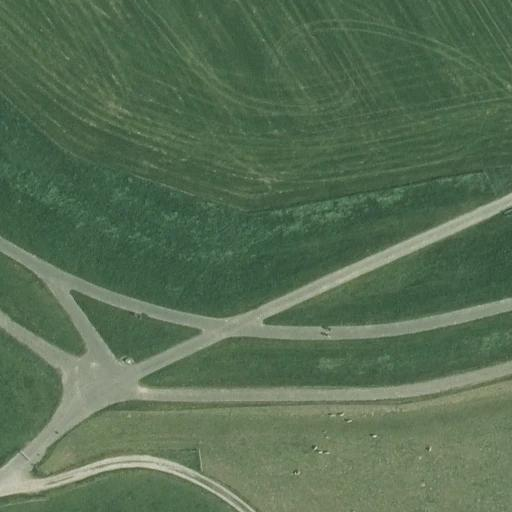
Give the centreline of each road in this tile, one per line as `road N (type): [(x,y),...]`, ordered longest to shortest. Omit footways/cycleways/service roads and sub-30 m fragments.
road 1 (track): [(511,363),(399,391),(106,384)]
road 2 (track): [(229,323),(511,200)]
road 3 (track): [(242,511),(214,488),(137,460),(55,483),(0,482)]
road 4 (unclassified): [(0,479),(106,384)]
road 5 (track): [(106,384),(229,323)]
road 6 (track): [(106,384),(55,270)]
road 7 (track): [(106,384),(0,319)]
